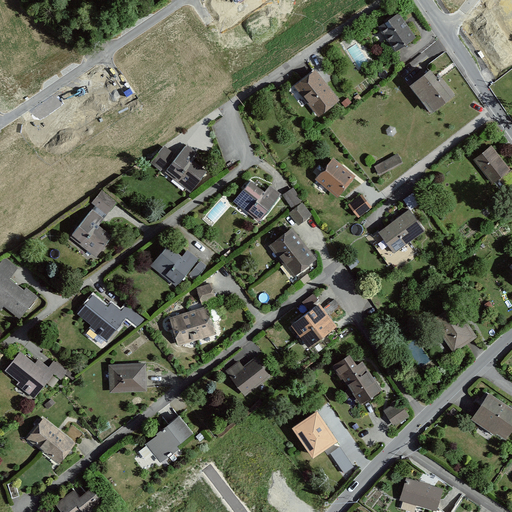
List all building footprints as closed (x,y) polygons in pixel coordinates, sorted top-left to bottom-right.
[(417,38),(400,13),(378,27),(395,52),(417,38)] [(317,72),(296,89),(319,117),(340,100),(317,72)] [(438,81),(430,72),(410,87),(432,115),(456,97),(441,78),(438,81)] [(348,98),(342,103),(346,108),(352,103),(348,98)] [(198,152),(186,143),(164,171),(190,191),(207,169),(193,158),(198,152)] [(151,162),(160,170),(174,152),(165,145),(151,162)] [(510,171),(492,148),(475,160),(493,184),(510,171)] [(403,162),(397,152),(376,165),(376,169),(379,175),(403,162)] [(333,158),(315,178),(337,196),(354,175),(333,158)] [(264,189),(250,179),(233,201),(259,221),(281,192),(269,183),(264,189)] [(282,193),(291,207),(302,200),(293,186),(282,193)] [(117,204),(102,191),(92,203),(107,216),(117,204)] [(361,193),(348,203),(359,216),(372,206),(361,193)] [(303,201),(288,211),(298,224),(312,214),(303,201)] [(409,207),(378,230),(394,252),(425,228),(409,207)] [(104,217),(92,208),(70,236),(96,256),(113,233),(100,223),(104,217)] [(280,260),(303,242),(291,226),(268,244),(280,260)] [(303,242),(280,260),(292,274),(315,258),(303,242)] [(183,255),(168,243),(151,264),(176,284),(198,256),(188,249),(183,255)] [(17,268),(3,257),(0,261),(0,307),(3,305),(19,317),(36,295),(25,286),(24,288),(10,277),(17,268)] [(187,272),(194,278),(207,265),(200,259),(187,272)] [(212,282),(197,287),(202,303),(217,298),(212,282)] [(108,306),(93,293),(77,312),(91,324),(89,326),(106,341),(127,317),(138,326),(144,319),(126,304),(121,309),(111,301),(108,306)] [(319,300),(289,323),(299,335),(339,304),(334,298),(324,306),(319,300)] [(344,311),(339,304),(299,335),(307,345),(337,322),(334,319),(344,311)] [(477,335),(456,304),(432,319),(453,350),(465,342),(477,335)] [(189,311),(197,339),(216,334),(208,306),(189,311)] [(197,339),(189,311),(171,316),(179,344),(197,339)] [(34,362),(20,350),(5,369),(19,381),(17,383),(34,397),(53,373),(60,379),(68,370),(55,359),(49,366),(38,357),(34,362)] [(359,399),(379,385),(361,359),(356,363),(348,351),(333,362),(359,399)] [(247,395),(271,375),(255,355),(244,365),(239,359),(226,369),(247,395)] [(146,362),(109,364),(110,391),(148,389),(146,362)] [(511,428),(511,405),(489,390),(471,416),(495,433),(497,431),(506,437),(511,428)] [(55,402),(51,398),(45,404),(48,408),(55,402)] [(399,400),(384,409),(394,425),(408,416),(399,400)] [(317,407),(292,425),(313,456),(338,439),(317,407)] [(192,431),(178,414),(156,432),(157,433),(145,443),(160,461),(180,446),(177,443),(192,431)] [(43,416),(26,438),(41,449),(58,427),(43,416)] [(74,439),(58,427),(41,449),(57,461),(74,439)] [(344,471),(353,465),(340,446),(332,452),(344,471)] [(444,488),(406,476),(399,499),(436,511),(444,488)] [(8,483),(12,497),(19,495),(15,481),(8,483)] [(93,511),(105,502),(91,485),(79,494),(74,488),(55,504),(61,511),(93,511)]
